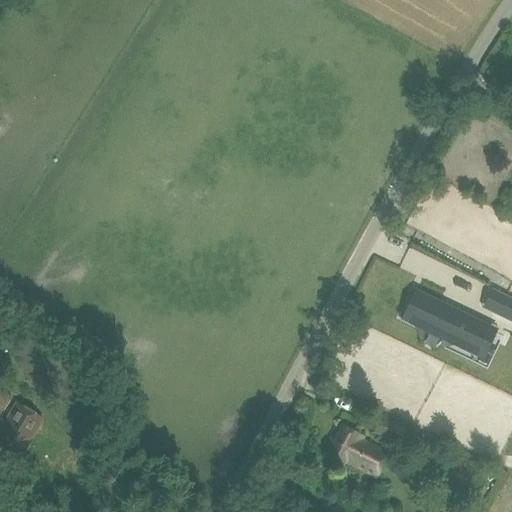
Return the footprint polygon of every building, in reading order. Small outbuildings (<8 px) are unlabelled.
[(511,298),(490,288),(481,307),(511,322),(511,298)] [(491,330),(415,294),(414,295),(418,297),(409,317),(404,315),(404,317),(479,354),(491,330)] [(0,414),(11,397),(0,390),(0,457),(14,467),(43,420),(14,402),(0,427),(0,414)] [(405,428),(381,416),(373,433),(397,445),(405,428)] [(326,458),(343,465),(344,462),(376,476),(387,452),(360,439),(361,436),(340,427),(326,458)] [(488,468),(446,451),(437,472),(478,490),(488,468)]
